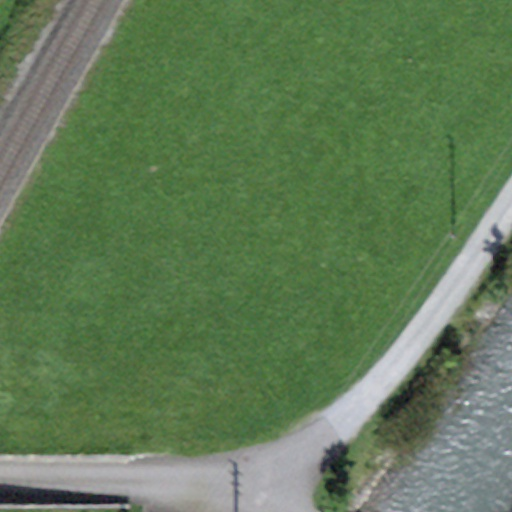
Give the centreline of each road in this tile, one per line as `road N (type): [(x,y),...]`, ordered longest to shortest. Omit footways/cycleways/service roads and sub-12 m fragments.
road 1 (track): [(511,188),(413,330),(266,488)]
road 2 (residential): [(0,482),(228,484),(266,488),(295,511)]
